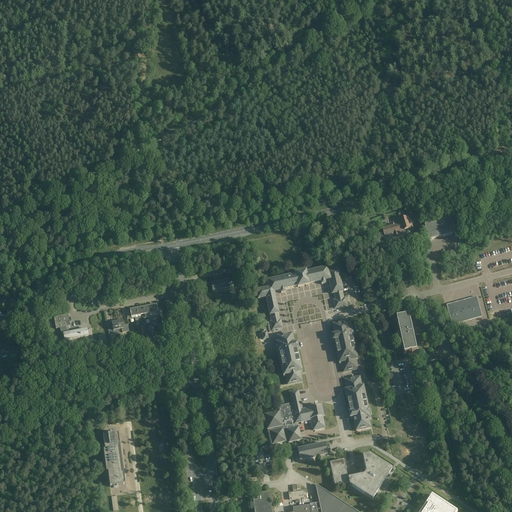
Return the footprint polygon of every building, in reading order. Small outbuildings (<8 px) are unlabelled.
[(412,228),(408,217),(399,220),(400,223),(395,225),(394,224),(393,225),(383,228),(385,236),(382,237),(387,244),(404,239),(403,234),(410,232),(409,229),(412,228)] [(458,236),(456,227),(455,224),(453,225),(451,218),(425,225),(429,240),(454,234),(454,237),(458,236)] [(268,288),(256,291),(258,299),(266,297),(271,322),(269,322),(268,323),(267,323),(269,332),(273,332),(273,330),(282,328),(281,320),(280,320),(279,318),(277,309),(277,308),(277,307),(276,306),(274,297),(274,295),(274,293),(273,291),(274,291),(280,290),(281,293),(285,293),(284,289),(283,287),(294,285),(295,287),(297,286),(298,287),(300,287),(306,285),(308,285),(310,284),(311,284),(311,283),(321,281),(321,282),(321,284),(321,285),(325,284),(324,280),(329,279),(332,294),(334,293),(335,300),(333,300),(334,305),(335,309),(347,306),(345,298),(343,298),(342,292),(342,291),(338,269),(327,272),(327,269),(328,269),(328,268),(327,268),(309,272),(308,272),(307,272),(306,271),(305,271),(304,271),(303,271),(303,272),(302,272),(298,273),(297,273),(296,273),(295,273),(295,274),(295,275),(291,276),(267,281),(268,288)] [(211,283),(213,293),(229,289),(227,279),(211,283)] [(370,285),(373,300),(379,299),(376,284),(370,285)] [(447,305),(452,325),(482,317),(477,297),(447,305)] [(151,314),(153,325),(156,324),(155,316),(158,316),(158,312),(161,311),(160,306),(156,306),(156,304),(156,305),(149,306),(151,314)] [(151,314),(149,306),(143,307),(145,314),(144,314),(145,318),(149,318),(150,325),(153,325),(151,314)] [(143,307),(137,308),(138,316),(144,314),(145,314),(143,307)] [(138,316),(137,308),(130,310),(130,309),(130,310),(126,310),(127,318),(131,317),(138,316)] [(418,350),(414,335),(414,334),(415,333),(414,330),(413,331),(410,314),(397,317),(405,353),(418,350)] [(88,336),(87,330),(87,329),(79,330),(69,333),(68,329),(70,328),(70,326),(69,323),(68,317),(68,315),(55,317),(54,317),(56,329),(57,329),(60,328),(60,330),(62,334),(63,334),(64,341),(83,337),(84,337),(85,338),(85,340),(88,339),(88,337),(88,336)] [(124,325),(124,323),(123,324),(122,320),(117,321),(118,330),(121,329),(122,333),(129,331),(128,325),(124,325)] [(118,330),(117,321),(111,323),(112,326),(107,327),(109,335),(116,334),(116,335),(119,334),(118,330)] [(356,360),(358,359),(353,337),(354,336),(353,331),(352,331),(351,327),(349,327),(348,322),(333,325),(335,335),(333,335),(334,341),(335,341),(340,363),(342,363),(344,372),(358,369),(356,360)] [(300,372),(301,371),(296,349),(298,349),(296,343),(294,344),(291,334),(277,337),(278,343),(276,343),(277,347),(276,348),(277,353),(278,353),(283,375),(285,375),(287,385),(302,382),(300,372)] [(137,336),(130,337),(131,343),(131,344),(141,342),(141,339),(140,339),(140,336),(137,336)] [(362,387),(362,386),(360,377),(345,380),(348,390),(346,390),(351,413),(349,413),(350,414),(351,418),(354,418),(357,432),(371,428),(369,419),(371,419),(370,414),(371,414),(370,409),(369,409),(364,386),(362,387)] [(317,431),(321,430),(321,429),(324,428),(322,417),(323,416),(325,415),(323,405),(321,406),(320,405),(316,406),(316,405),(313,406),(313,407),(309,408),(309,409),(302,410),(298,391),(289,392),(291,403),(278,406),(279,411),(264,414),(267,430),(269,429),(272,445),(288,441),(288,443),(302,440),(299,427),(297,427),(296,425),(296,423),(301,422),(301,424),(305,423),(305,421),(311,420),(313,431),(317,430),(317,431)] [(110,487),(118,485),(125,484),(123,473),(122,473),(118,445),(119,445),(118,434),(114,434),(114,432),(109,432),(109,435),(103,436),(105,450),(103,450),(106,472),(108,472),(110,487)] [(308,459),(316,457),(327,455),(326,452),(329,451),(328,446),(325,446),(324,444),(297,449),(298,451),(294,452),(296,460),(299,459),(300,461),(308,459)] [(392,469),(369,454),(362,456),(365,470),(362,471),(361,473),(362,475),(348,478),(344,460),(329,463),(334,486),(349,483),(349,485),(372,500),(392,469)] [(317,492),(316,492),(319,503),(309,504),(310,506),(293,508),(293,511),(271,511),(269,493),(256,495),(257,501),(253,502),(254,511),(356,511),(320,488),(321,489),(319,492),(317,492)] [(289,494),(290,500),(306,498),(305,491),(289,494)] [(458,511),(433,495),(427,504),(429,505),(424,511),(458,511)]
